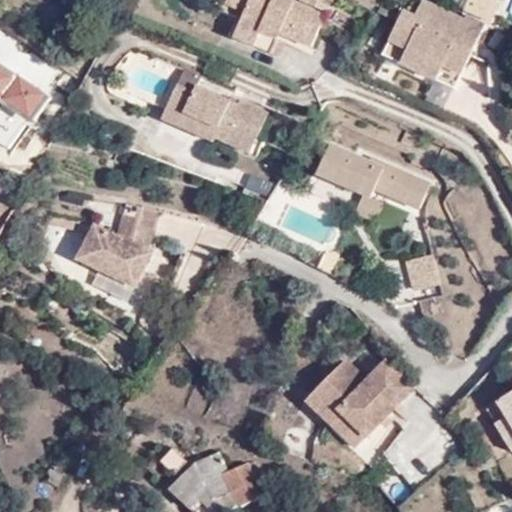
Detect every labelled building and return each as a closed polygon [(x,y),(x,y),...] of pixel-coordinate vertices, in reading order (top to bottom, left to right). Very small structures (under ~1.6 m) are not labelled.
[(240,13),(245,0),(222,0),(220,4),(240,13)] [(319,13),(287,0),(245,0),(231,36),(266,50),(273,33),(306,46),(319,13)] [(492,21),(498,0),(464,0),(461,12),(492,21)] [(511,0),(505,0),(501,15),(511,17),(511,0)] [(483,31),(421,2),(414,15),(402,11),(381,60),(454,94),(483,31)] [(0,146),(9,152),(46,93),(0,63),(0,146)] [(220,132),(216,141),(254,158),(274,113),(232,96),(231,100),(195,84),(193,89),(175,81),(164,111),(220,132)] [(213,148),(216,141),(220,132),(164,111),(158,124),(213,148)] [(363,198),(388,209),(392,199),(423,212),(436,182),(379,156),(375,165),(333,145),(317,176),(363,198)] [(265,200),(273,183),(247,172),(240,189),(265,200)] [(380,226),(388,209),(363,198),(355,213),(380,226)] [(159,211),(127,204),(120,237),(96,225),(77,263),(136,291),(154,253),(150,251),(159,211)] [(432,254),(404,260),(411,291),(440,285),(432,254)] [(308,404),(357,451),(415,390),(387,364),(369,383),(347,362),(308,404)] [(511,387),(483,404),(510,448),(511,447),(511,387)] [(172,446),(161,457),(172,469),(185,457),(172,446)] [(264,497),(245,458),(225,465),(219,448),(195,456),(168,488),(189,508),(203,491),(219,501),(226,492),(237,501),(243,504),(264,497)] [(219,511),(224,508),(237,501),(226,492),(219,501),(203,491),(189,508),(194,511),(219,511)]
